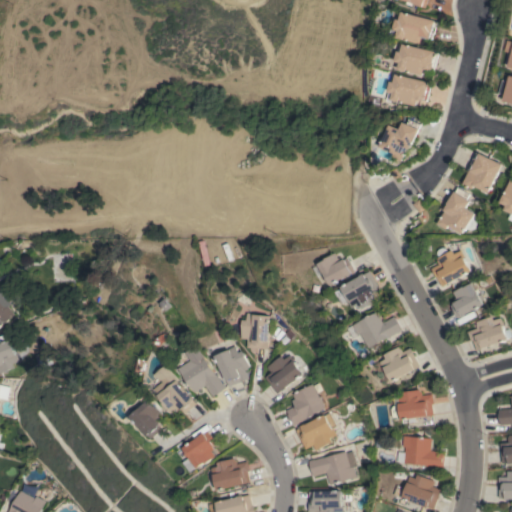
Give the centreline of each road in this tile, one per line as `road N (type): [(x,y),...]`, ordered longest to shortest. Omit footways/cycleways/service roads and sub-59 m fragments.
road 1 (tertiary): [(374,212),(461,387),(472,463),(462,511)]
road 2 (residential): [(374,212),(430,176),(446,150),(475,40),(473,4)]
